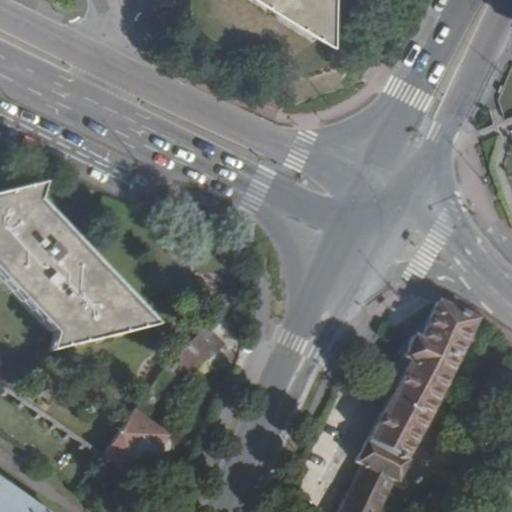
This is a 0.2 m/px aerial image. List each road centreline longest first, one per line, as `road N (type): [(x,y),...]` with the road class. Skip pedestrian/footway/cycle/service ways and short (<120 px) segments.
road 1 (primary): [(249,511),(268,457),(361,276)]
road 2 (secondary): [(94,113),(303,218)]
road 3 (primary): [(308,306),(221,511)]
road 4 (residential): [(442,0),(384,108),(297,153)]
road 5 (primary): [(407,193),(506,0)]
road 6 (secondary): [(297,153),(110,68)]
road 7 (primary): [(460,0),(361,171)]
road 8 (tertiary): [(511,310),(415,270),(361,276)]
road 9 (tertiary): [(511,307),(407,193)]
road 10 (secondary): [(110,68),(0,14)]
